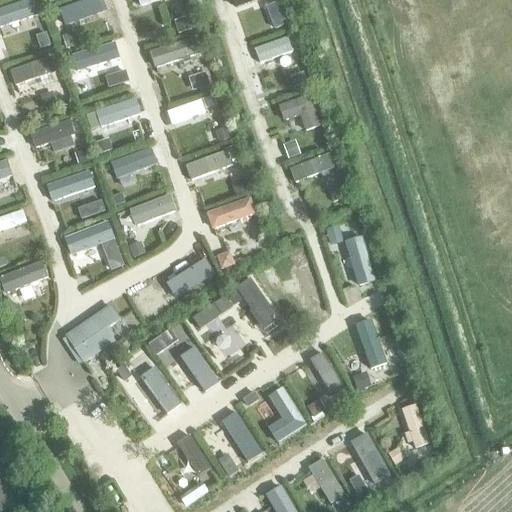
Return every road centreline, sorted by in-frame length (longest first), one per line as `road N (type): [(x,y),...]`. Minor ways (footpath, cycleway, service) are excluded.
road 1 (track): [(359,0),(495,417),(511,406)]
road 2 (unclassified): [(79,511),(0,381)]
